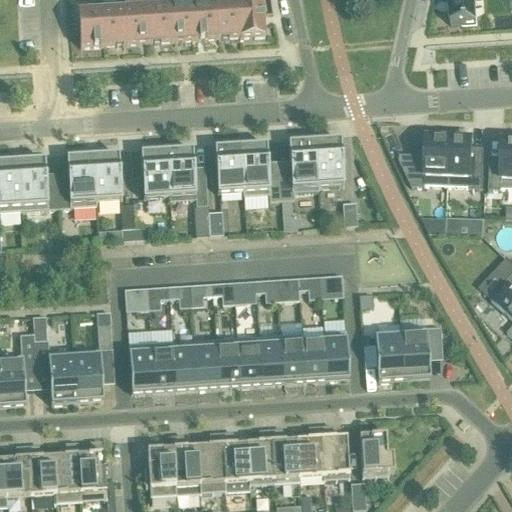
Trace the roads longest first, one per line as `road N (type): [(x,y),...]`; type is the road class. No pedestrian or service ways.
road 1 (residential): [(359,404),(350,267),(116,281),(126,420)]
road 2 (residential): [(55,128),(318,110)]
road 3 (residential): [(126,420),(359,404)]
road 4 (residential): [(359,404),(453,399),(500,450)]
road 5 (residential): [(48,0),(55,128)]
road 6 (residential): [(0,429),(126,420)]
